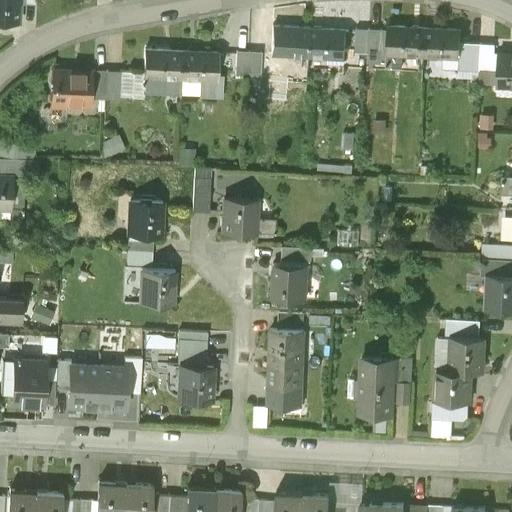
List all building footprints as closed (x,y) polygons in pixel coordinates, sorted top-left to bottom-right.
[(18,0),(0,0),(0,19),(18,21),(18,0)] [(424,29),(388,27),(388,33),(387,56),(423,57),(424,29)] [(309,29),(274,28),(272,56),(308,58),(309,29)] [(345,31),(309,29),(308,58),(344,59),(345,31)] [(460,31),(424,29),(423,57),(459,59),(459,44),(460,31)] [(367,54),(368,32),(357,31),(356,53),(367,54)] [(387,56),(388,33),(368,32),(367,54),(367,64),(387,65),(387,56)] [(480,45),(459,44),(459,59),(458,71),(479,72),(480,45)] [(494,46),(480,45),(479,72),(493,72),(494,46)] [(182,52),(146,50),(145,77),(180,79),(182,52)] [(218,53),(182,52),(180,79),(217,80),(218,53)] [(511,86),(511,54),(498,53),(497,86),(511,86)] [(235,76),(248,76),(249,55),(236,54),(235,76)] [(249,55),(248,76),(260,77),(261,56),(249,55)] [(90,72),(54,71),(53,104),(88,105),(90,72)] [(106,73),(94,72),(93,99),(105,99),(106,73)] [(119,73),(106,73),(105,99),(118,100),(119,73)] [(2,158),(1,176),(14,176),(13,178),(33,179),(34,160),(2,158)] [(1,176),(0,175),(0,208),(12,209),(13,178),(14,176),(1,176)] [(210,181),(193,180),(192,212),(208,213),(210,181)] [(257,202),(225,201),(223,234),(256,235),(257,202)] [(161,237),(163,204),(130,203),(129,235),(161,237)] [(152,242),(129,241),(128,252),(152,253),(152,242)] [(511,261),(511,247),(482,246),(482,261),(511,261)] [(0,250),(0,262),(11,264),(11,251),(0,250)] [(278,251),(278,265),(302,266),(303,253),(278,251)] [(151,267),(152,253),(128,252),(128,265),(151,267)] [(511,278),(511,273),(511,261),(482,261),(481,278),(488,279),(488,277),(511,278)] [(305,300),(307,266),(302,266),(278,265),(274,265),(273,298),(305,300)] [(172,305),(174,273),(142,271),(140,303),(172,305)] [(486,311),(511,311),(511,278),(488,277),(488,279),(486,311)] [(0,322),(21,323),(22,301),(0,299),(0,322)] [(278,326),(302,327),(303,314),(279,312),(278,326)] [(452,340),(452,339),(477,340),(477,322),(447,321),(446,340),(452,340)] [(302,364),(303,331),(269,330),(268,363),(302,364)] [(207,332),(179,331),(178,354),(206,356),(207,332)] [(0,335),(0,347),(8,348),(9,336),(0,335)] [(469,374),(482,374),(483,341),(477,340),(452,339),(452,340),(450,373),(469,374)] [(412,358),(400,358),(398,381),(411,382),(412,358)] [(42,405),(42,404),(43,381),(44,362),(14,360),(12,403),(42,405)] [(302,364),(268,363),(267,404),(301,406),(302,364)] [(98,367),(70,365),(68,406),(83,407),(83,409),(96,409),(98,367)] [(211,401),(212,368),(180,366),(179,400),(211,401)] [(98,367),(96,409),(110,410),(110,408),(125,408),(127,368),(98,367)] [(468,404),(469,374),(450,373),(437,372),(436,402),(446,403),(468,404)] [(392,413),(393,380),(361,378),(360,412),(392,413)] [(43,381),(42,404),(54,405),(55,382),(43,381)] [(468,404),(446,403),(445,416),(467,417),(468,404)] [(122,511),(124,485),(99,483),(97,511),(122,511)] [(149,511),(150,486),(124,485),(122,511),(149,511)] [(212,511),(213,489),(188,488),(186,511),(212,511)] [(240,491),(213,489),(212,511),(238,511),(239,498),(240,491)] [(9,491),(8,511),(33,511),(35,492),(9,491)] [(35,492),(33,511),(60,511),(62,494),(35,492)] [(300,511),(302,494),(276,492),(275,501),(274,511),(300,511)] [(167,511),(168,495),(156,494),(154,511),(167,511)] [(328,495),(302,494),(300,511),(327,511),(328,505),(328,495)] [(180,511),(181,496),(168,495),(167,511),(180,511)] [(256,511),(257,500),(239,498),(238,511),(256,511)] [(78,511),(79,501),(67,500),(66,511),(78,511)] [(274,511),(275,501),(257,500),(256,511),(274,511)] [(91,511),(92,501),(79,501),(78,511),(91,511)]
